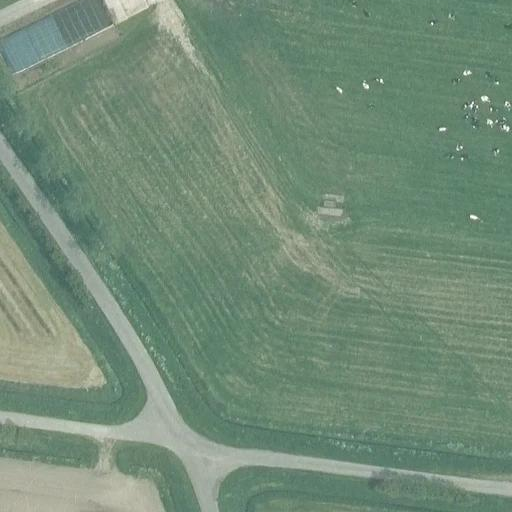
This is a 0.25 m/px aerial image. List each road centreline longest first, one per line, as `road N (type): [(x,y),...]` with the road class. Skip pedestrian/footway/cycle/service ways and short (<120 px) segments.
road 1 (unclassified): [(189,447),(147,369),(0,152)]
road 2 (unclassified): [(511,492),(189,447)]
road 3 (unclassified): [(189,447),(0,420)]
